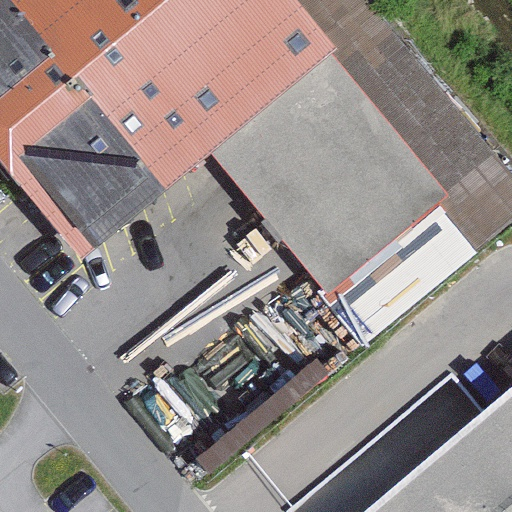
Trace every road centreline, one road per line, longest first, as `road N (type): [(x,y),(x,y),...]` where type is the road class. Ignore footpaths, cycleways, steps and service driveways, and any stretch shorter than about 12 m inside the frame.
road 1 (residential): [(0,307),(169,511)]
road 2 (unknown): [(84,409),(17,476),(24,511)]
